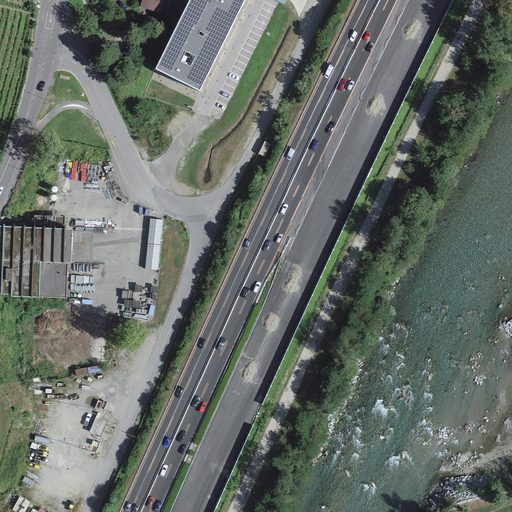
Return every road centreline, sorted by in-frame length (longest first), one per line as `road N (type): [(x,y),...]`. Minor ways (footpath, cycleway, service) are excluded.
road 1 (track): [(480,0),(398,151),(227,511)]
road 2 (motorway): [(185,511),(425,0)]
road 3 (motorway): [(380,0),(143,511)]
road 4 (unclassified): [(92,79),(143,188),(168,204),(206,206),(236,178),(328,0)]
road 5 (tertiary): [(0,181),(44,54)]
